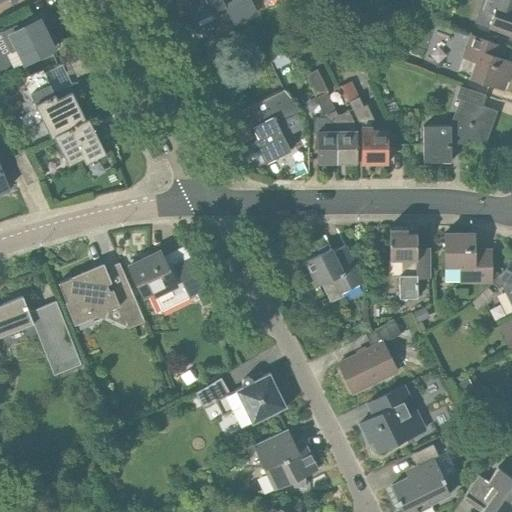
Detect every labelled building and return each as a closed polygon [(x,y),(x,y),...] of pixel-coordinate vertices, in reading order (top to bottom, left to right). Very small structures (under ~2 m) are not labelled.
[(185,0),(195,20),(223,6),(220,0),(185,0)] [(511,36),(511,0),(483,0),(480,10),(494,15),(489,28),(511,36)] [(16,25),(1,32),(11,52),(17,49),(24,63),(54,48),(40,19),(19,30),(16,25)] [(472,34),(458,73),(503,89),(507,79),(509,80),(511,70),(511,62),(500,58),(504,46),(496,43),(485,39),(472,34)] [(271,58),(276,68),(290,62),(285,51),(271,58)] [(86,121),(86,120),(72,92),(57,100),(42,70),(22,78),(51,138),(54,136),(86,121)] [(305,76),(315,98),(324,115),(341,132),(336,132),(336,163),(357,163),(356,130),(355,130),(348,111),(338,115),(335,111),(326,93),(328,92),(317,70),(305,76)] [(358,97),(351,82),(342,85),(358,119),(361,131),(361,163),(388,163),(388,132),(372,132),(372,128),(372,123),(374,123),(367,106),(363,107),(359,97),(358,97)] [(423,125),(423,163),(451,162),(451,145),(451,139),(465,139),(468,139),(485,146),(497,111),(481,105),(485,94),(459,84),(455,96),(459,97),(460,98),(450,125),(449,125),(423,125)] [(250,106),(244,109),(255,131),(251,133),(265,163),(267,162),(274,159),(290,151),(284,137),(303,128),(296,113),(300,112),(296,103),(284,89),(250,106)] [(313,115),(313,132),(317,132),(318,163),(336,163),(336,132),(341,132),(324,115),(313,115)] [(86,120),(86,121),(54,136),(68,165),(83,158),(86,164),(106,154),(89,119),(86,120)] [(0,192),(8,189),(0,167),(0,192)] [(407,229),(407,227),(389,227),(390,260),(404,260),(404,270),(402,270),(402,276),(399,277),(399,297),(418,297),(417,276),(429,276),(429,250),(417,250),(416,229),(407,229)] [(474,233),(444,234),(445,267),(460,267),(460,282),(491,282),(491,256),(491,250),(474,250),(474,233)] [(364,282),(345,245),(333,252),(331,248),(305,261),(317,286),(322,284),(326,292),(335,287),(339,295),(364,282)] [(131,264),(129,265),(144,297),(154,292),(156,297),(172,289),(178,302),(189,297),(196,293),(203,307),(212,303),(205,289),(190,258),(169,268),(163,256),(160,250),(150,254),(143,258),(130,259),(131,264)] [(511,261),(492,282),(498,288),(501,285),(511,306),(511,261)] [(109,290),(107,284),(111,283),(103,264),(59,282),(73,319),(91,311),(104,317),(107,311),(118,306),(127,329),(144,322),(128,283),(109,290)] [(0,336),(33,324),(40,321),(57,364),(77,356),(56,301),(29,312),(23,296),(0,305),(0,336)] [(424,307),(413,313),(418,323),(430,317),(424,307)] [(353,393),(397,372),(383,343),(401,334),(394,321),(365,335),(371,348),(339,363),(353,393)] [(221,377),(196,392),(203,407),(216,401),(223,415),(243,406),(252,424),(287,407),(270,372),(262,376),(253,380),(253,379),(252,378),(250,377),(249,377),(248,377),(248,376),(246,377),(245,377),(244,378),(242,379),(242,380),(241,382),(241,383),(241,385),(242,386),(235,389),(235,390),(229,393),(221,377)] [(474,374),(458,383),(468,400),(484,391),(474,374)] [(378,452),(412,435),(404,418),(416,412),(403,385),(377,398),(383,412),(359,423),(369,443),(372,441),(378,452)] [(294,442),(288,429),(253,445),(275,490),(291,482),(294,488),(305,488),(305,476),(317,470),(302,438),(294,442)] [(491,433),(482,446),(490,452),(500,440),(491,433)] [(416,511),(421,511),(432,507),(431,504),(450,495),(444,482),(445,481),(434,458),(417,466),(419,472),(392,485),(398,499),(397,500),(402,511),(414,511),(416,511)] [(511,511),(511,477),(498,468),(488,481),(479,475),(464,495),(483,509),(480,511),(511,511)]
